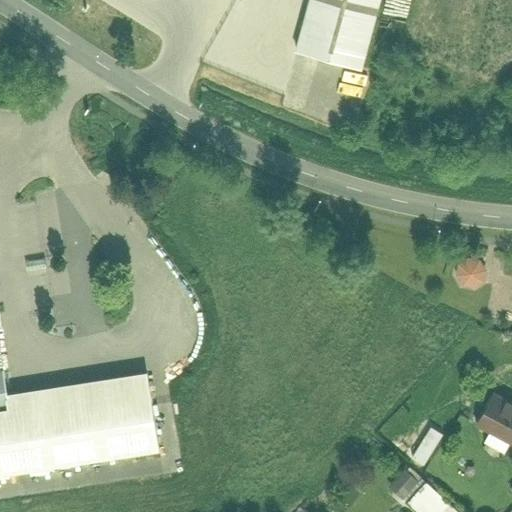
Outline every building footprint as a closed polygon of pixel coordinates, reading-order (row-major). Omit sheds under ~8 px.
[(321,0),(310,37),(370,55),(385,0),(321,0)] [(477,256),(464,265),(463,275),(469,285),(479,288),(490,282),(494,270),(488,261),(477,256)] [(0,466),(139,445),(127,362),(0,381),(0,466)] [(511,406),(490,394),(474,424),(508,443),(511,435),(511,406)] [(438,466),(415,449),(407,459),(431,476),(438,466)] [(407,511),(464,511),(468,509),(435,474),(418,491),(438,511),(414,511),(411,509),(407,511)]
